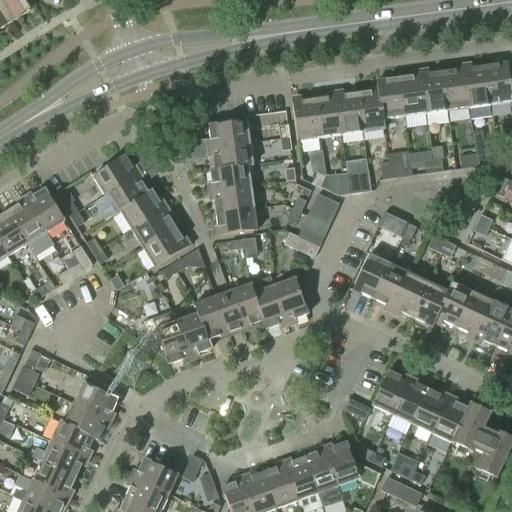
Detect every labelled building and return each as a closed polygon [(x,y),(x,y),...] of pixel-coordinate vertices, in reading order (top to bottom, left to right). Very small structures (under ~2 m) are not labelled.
[(0,0),(0,6),(10,23),(29,11),(22,0),(0,0)] [(0,6),(0,29),(10,23),(0,6)] [(507,64),(484,67),(490,106),(511,103),(511,76),(509,77),(507,64)] [(490,106),(484,67),(463,70),(468,109),(490,106)] [(463,70),(442,73),(447,112),(468,109),(463,70)] [(447,112),(442,73),(420,76),(426,115),(447,112)] [(420,76),(399,79),(404,118),(426,115),(420,76)] [(404,118),(399,79),(377,82),(382,121),(383,121),(404,118)] [(377,91),(357,94),(362,133),(384,130),(383,121),(382,121),(377,82),(376,82),(377,91)] [(362,133),(357,94),(335,97),(340,136),(362,133)] [(335,97),(314,100),(319,139),(340,136),(335,97)] [(314,100),(291,103),(297,142),(319,139),(314,100)] [(206,150),(249,144),(245,122),(208,127),(210,144),(205,145),(206,150)] [(289,139),(287,127),(278,128),(279,140),(289,139)] [(290,151),(289,139),(279,140),(281,153),(290,151)] [(212,154),(214,170),(251,165),(249,144),(206,150),(207,155),(212,154)] [(497,153),(474,156),(476,169),(496,166),(498,162),(497,153)] [(476,169),(474,156),(459,158),(461,171),(476,169)] [(92,178),(104,197),(140,174),(138,169),(133,172),(124,157),(92,178)] [(441,160),(433,161),(432,162),(433,174),(442,173),(441,160)] [(425,176),(433,174),(432,162),(422,163),(425,176)] [(207,189),(207,193),(250,188),(248,167),(252,167),(251,165),(214,170),(209,171),(211,188),(207,189)] [(397,166),(388,167),(390,180),(399,179),(397,166)] [(390,180),(388,167),(379,169),(381,182),(390,180)] [(283,171),(285,184),(295,182),(293,169),(283,171)] [(367,172),(359,174),(346,175),(349,196),(370,193),(367,172)] [(316,173),(311,185),(319,189),(324,177),(316,173)] [(140,174),(104,197),(115,215),(152,192),(151,192),(147,194),(139,181),(143,178),(140,174)] [(346,175),(324,177),(319,189),(337,197),(343,197),(349,196),(346,175)] [(495,185),(506,191),(510,183),(498,177),(495,185)] [(503,199),(506,191),(495,185),(491,194),(503,199)] [(213,198),(215,215),(253,210),(250,188),(207,193),(208,199),(213,198)] [(29,199),(26,195),(22,198),(45,235),(64,223),(43,190),(29,199)] [(160,206),(152,192),(115,215),(116,216),(119,214),(130,232),(167,208),(165,204),(160,206)] [(312,206),(334,216),(339,205),(317,195),(312,206)] [(81,215),(93,206),(85,196),(74,205),(81,215)] [(17,200),(20,204),(6,213),(27,246),(34,258),(53,247),(45,235),(22,198),(17,200)] [(300,214),(306,203),(297,199),(291,210),(300,214)] [(70,219),(77,214),(71,204),(63,209),(70,219)] [(328,227),(334,216),(312,206),(307,217),(328,227)] [(166,215),(170,213),(167,208),(130,232),(142,250),(175,229),(166,215)] [(215,215),(217,231),(213,232),(213,238),(252,232),(256,231),(253,210),(215,215)] [(300,214),(291,210),(286,221),(295,226),(300,214)] [(0,216),(0,244),(8,258),(27,246),(6,213),(0,216)] [(77,214),(70,219),(76,229),(84,224),(77,214)] [(476,225),(488,230),(492,222),(480,216),(476,225)] [(302,228),(323,238),(328,227),(307,217),(302,228)] [(397,220),(391,234),(401,239),(402,237),(408,225),(399,222),(397,220)] [(407,249),(416,229),(408,225),(402,237),(401,239),(398,245),(407,249)] [(496,234),(488,230),(476,225),(472,233),(492,242),(496,234)] [(302,228),(297,238),(318,249),(323,238),(302,228)] [(191,246),(188,241),(184,243),(175,229),(142,250),(153,269),(167,260),(191,246)] [(288,234),(283,245),(313,260),(318,249),(297,238),(288,234)] [(432,237),(427,249),(440,255),(446,243),(432,237)] [(241,241),(243,250),(244,260),(256,258),(254,239),(241,241)] [(93,240),(86,245),(92,255),(100,250),(93,240)] [(231,252),(243,250),(241,241),(229,243),(231,252)] [(455,248),(446,243),(440,255),(449,259),(455,248)] [(0,263),(8,258),(0,244),(0,263)] [(73,279),(92,267),(80,248),(61,260),(68,270),(73,279)] [(107,261),(100,250),(92,255),(99,266),(107,261)] [(196,251),(184,258),(189,266),(200,262),(196,251)] [(499,260),(511,266),(511,254),(504,251),(499,260)] [(388,265),(368,256),(352,291),(372,301),(388,265)] [(472,270),(480,274),(486,262),(478,258),(472,270)] [(182,260),(171,267),(176,275),(187,268),(182,260)] [(486,262),(480,274),(488,278),(494,266),(486,262)] [(372,301),(392,310),(408,274),(388,265),(372,301)] [(176,275),(171,267),(161,273),(166,281),(176,275)] [(57,277),(62,286),(73,279),(68,270),(57,277)] [(411,319),(428,284),(408,274),(392,310),(411,319)] [(109,282),(116,293),(123,288),(117,277),(109,282)] [(283,329),(287,328),(273,287),(269,278),(248,285),(252,294),(265,330),(281,325),(283,329)] [(273,287),(287,328),(292,326),(291,321),(307,316),(298,292),(294,279),(273,287)] [(41,287),(30,294),(36,302),(46,295),(45,294),(53,289),(49,283),(41,288),(41,287)] [(446,292),(428,284),(411,319),(431,328),(451,284),(451,283),(448,289),(446,292)] [(471,293),(451,284),(431,328),(432,329),(436,320),(454,329),(471,293)] [(214,298),(229,338),(235,336),(252,330),(250,326),(262,322),(265,331),(265,330),(252,294),(248,285),(228,293),(220,296),(214,298)] [(454,329),(474,338),(491,302),(471,293),(454,329)] [(206,342),(207,341),(222,336),(224,340),(229,338),(214,298),(193,305),(196,314),(206,342)] [(491,302),(474,338),(493,347),(510,311),(491,302)] [(511,312),(510,311),(493,347),(511,355),(511,312)] [(186,364),(191,362),(176,321),(174,316),(172,312),(152,320),(142,324),(145,332),(142,330),(135,340),(167,362),(168,366),(184,360),(186,364)] [(194,356),(210,350),(207,341),(206,342),(196,314),(176,321),(191,362),(196,361),(194,356)] [(20,332),(29,336),(34,325),(33,325),(35,322),(30,316),(25,321),(20,332)] [(23,348),(29,336),(20,332),(15,343),(23,348)] [(22,368),(17,379),(25,383),(33,387),(38,376),(33,373),(41,357),(30,351),(22,368)] [(2,371),(10,375),(15,365),(7,361),(2,371)] [(10,375),(2,371),(0,374),(0,395),(0,396),(10,375)] [(388,372),(371,407),(391,417),(410,377),(405,375),(403,379),(388,372)] [(410,377),(391,417),(411,426),(428,391),(413,384),(415,379),(410,377)] [(25,383),(17,379),(11,390),(28,398),(33,387),(25,383)] [(95,382),(92,389),(108,397),(111,392),(97,382),(95,382)] [(110,417),(117,401),(108,397),(92,389),(82,385),(72,405),(112,424),(114,419),(110,417)] [(428,391),(411,426),(431,435),(449,396),(445,394),(443,398),(428,391)] [(449,396),(431,435),(450,444),(467,409),(452,402),(454,398),(449,396)] [(348,400),(343,411),(364,421),(370,410),(348,400)] [(0,406),(0,405),(0,418),(3,420),(8,410),(0,406)] [(105,426),(110,428),(112,424),(72,405),(63,424),(59,422),(59,423),(98,441),(105,426)] [(511,445),(511,440),(494,431),(498,423),(488,418),(490,415),(482,411),(469,405),(467,409),(450,444),(471,454),(467,464),(475,468),(474,470),(495,480),(511,445)] [(93,439),(98,442),(98,441),(59,423),(49,442),(89,461),(91,456),(87,454),(93,439)] [(40,462),(75,478),(82,463),(87,465),(89,461),(49,442),(44,453),(41,451),(37,453),(34,451),(31,458),(40,462)] [(327,445),(322,447),(337,488),(356,481),(373,489),(380,476),(352,463),(345,444),(329,450),(327,445)] [(319,453),(303,459),(321,509),(342,502),(337,488),(322,447),(317,449),(319,453)] [(374,455),(362,449),(358,458),(370,463),(374,455)] [(374,455),(370,463),(381,468),(385,460),(374,455)] [(201,463),(202,462),(191,457),(181,479),(192,484),(201,463)] [(312,511),(321,509),(303,459),(288,464),(286,460),(281,462),(296,503),(299,511),(312,511)] [(135,476),(131,474),(129,478),(168,497),(177,477),(143,460),(135,476)] [(72,496),(68,494),(75,478),(40,462),(31,482),(70,500),(72,496)] [(278,468),(262,473),(276,510),(296,503),(281,462),(276,463),(278,468)] [(409,482),(413,473),(402,468),(398,476),(409,482)] [(245,475),(240,476),(253,511),(271,511),(276,510),(262,473),(247,479),(245,475)] [(424,478),(413,473),(409,482),(412,483),(420,487),(424,478)] [(212,488),(209,481),(207,476),(198,479),(203,492),(212,488)] [(225,511),(253,511),(240,476),(235,478),(237,483),(221,489),(228,508),(225,511)] [(126,483),(131,485),(124,500),(148,511),(160,511),(168,497),(129,478),(126,483)] [(409,490),(408,489),(386,479),(380,492),(384,494),(415,509),(416,507),(421,496),(409,490)] [(59,511),(64,503),(68,505),(70,500),(31,482),(26,493),(15,487),(10,496),(22,502),(43,511),(59,511)] [(148,511),(124,500),(118,511),(148,511)] [(43,511),(22,502),(16,511),(43,511)]
